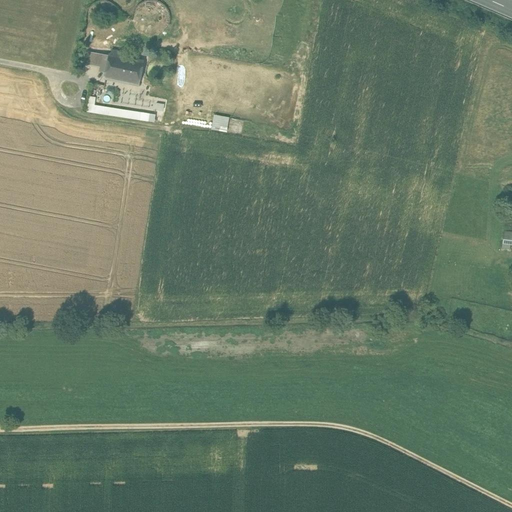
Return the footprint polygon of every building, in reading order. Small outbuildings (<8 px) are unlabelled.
[(87,52),(85,64),(107,69),(109,56),(87,52)] [(142,63),(109,56),(107,69),(105,77),(138,84),(142,63)] [(154,121),(155,113),(95,105),(96,97),(88,96),(86,112),(154,121)] [(211,129),(227,131),(229,116),(213,115),(211,129)] [(502,244),(511,244),(511,231),(503,230),(502,244)]
